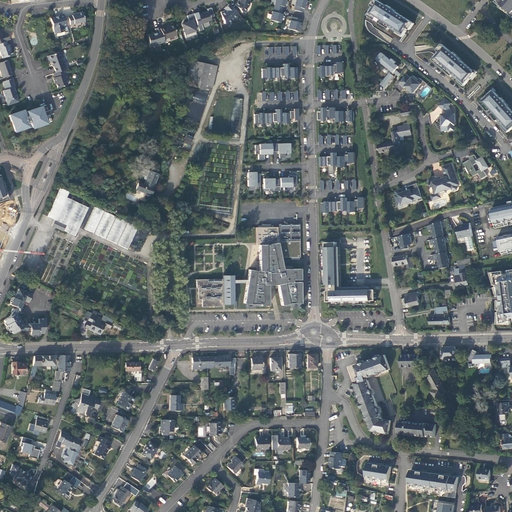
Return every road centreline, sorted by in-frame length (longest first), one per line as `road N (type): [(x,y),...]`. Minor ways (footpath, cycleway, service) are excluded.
road 1 (unknown): [(175,343),(171,184),(194,147),(211,93)]
road 2 (residential): [(376,188),(430,160),(419,111),(403,99),(309,105)]
road 3 (residential): [(89,509),(115,473),(175,343)]
road 4 (residential): [(101,0),(91,65),(64,134),(30,167)]
road 5 (residential): [(402,341),(376,188)]
road 6 (residential): [(408,48),(509,148)]
road 7 (secondary): [(314,332),(175,343)]
road 8 (residential): [(314,332),(312,196)]
road 9 (residential): [(79,347),(40,471)]
road 10 (residential): [(210,463),(258,424),(323,423)]
road 11 (residential): [(30,167),(27,219),(0,281)]
